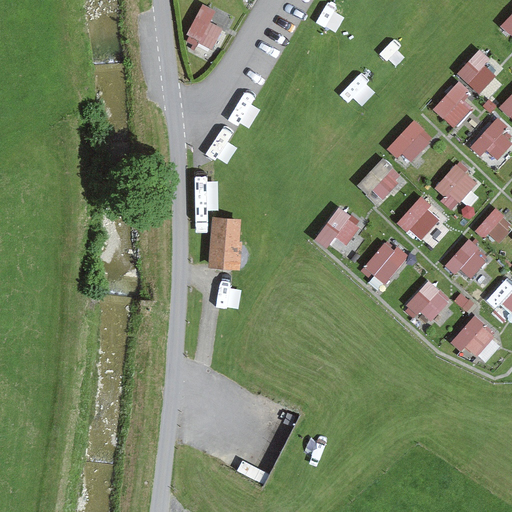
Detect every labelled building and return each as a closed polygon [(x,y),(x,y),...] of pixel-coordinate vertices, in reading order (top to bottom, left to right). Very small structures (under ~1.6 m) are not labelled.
[(219,0),(204,0),(186,33),(214,48),(235,8),(219,0)] [(482,41),(461,62),(483,84),(504,62),(482,41)] [(459,119),(484,90),(462,70),(437,99),(459,119)] [(355,109),(374,90),(358,74),(339,93),(355,109)] [(511,104),(511,87),(503,96),(511,104)] [(394,136),(418,153),(438,125),(414,108),(394,136)] [(478,132),(500,152),(511,139),(511,121),(499,110),(478,132)] [(385,148),(361,176),(384,196),(408,167),(385,148)] [(461,196),(483,172),(461,153),(439,177),(461,196)] [(405,207),(427,227),(450,202),(428,182),(405,207)] [(320,230),(347,245),(365,214),(338,199),(320,230)] [(249,219),(218,215),(213,266),(244,269),(249,219)] [(495,285),(511,300),(511,266),(495,285)] [(431,313),(454,291),(434,270),(411,292),(431,313)] [(480,305),(456,329),(477,349),(501,325),(480,305)]
